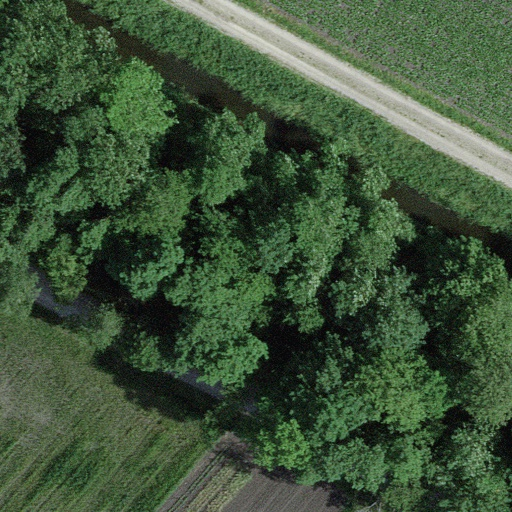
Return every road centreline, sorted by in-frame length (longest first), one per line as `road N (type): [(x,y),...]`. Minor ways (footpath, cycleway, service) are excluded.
road 1 (track): [(369,511),(0,309)]
road 2 (track): [(219,0),(511,160)]
